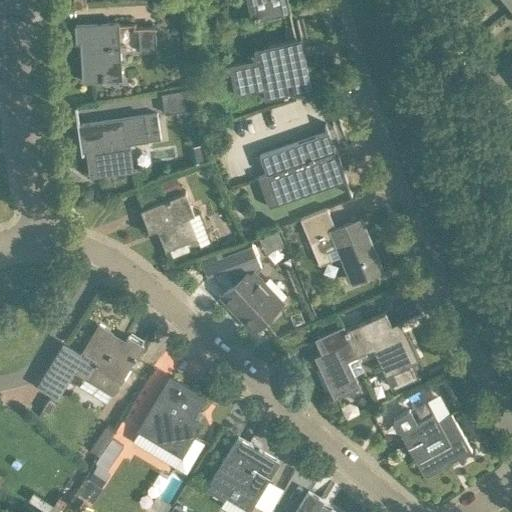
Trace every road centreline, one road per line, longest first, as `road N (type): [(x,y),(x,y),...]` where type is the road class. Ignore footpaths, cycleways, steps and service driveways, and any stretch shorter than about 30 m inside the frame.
road 1 (residential): [(511,442),(440,317),(383,190),(324,0)]
road 2 (residential): [(379,511),(143,282),(106,257),(32,246)]
road 3 (tertiary): [(511,251),(483,183),(439,0)]
road 4 (residential): [(32,246),(16,123),(16,0)]
